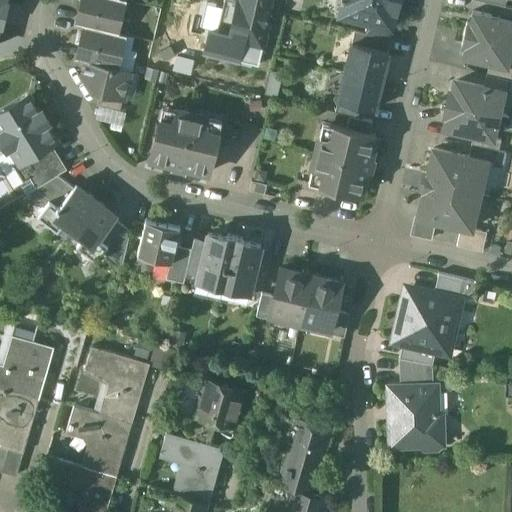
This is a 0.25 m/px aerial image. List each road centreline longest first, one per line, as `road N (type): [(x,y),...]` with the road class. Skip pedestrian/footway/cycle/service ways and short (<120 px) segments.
road 1 (residential): [(47,0),(36,51),(113,175),(149,202),(379,247)]
road 2 (residential): [(437,0),(379,247)]
road 3 (residential): [(358,336),(357,511)]
road 4 (residential): [(379,247),(511,278)]
